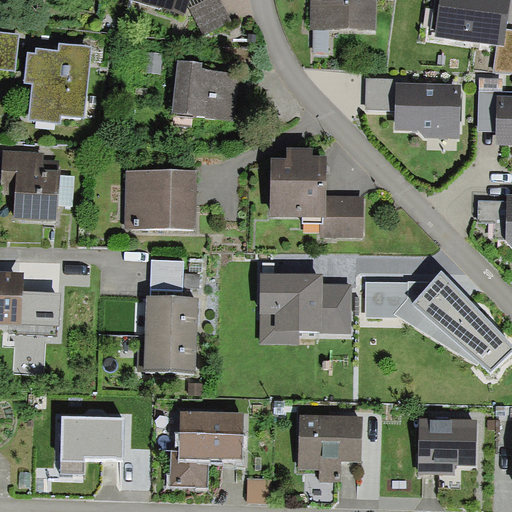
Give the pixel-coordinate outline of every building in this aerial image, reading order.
[(132,0),(190,17),(204,35),(228,20),(218,0),(132,0)] [(309,0),(309,26),(372,28),(372,0),(309,0)] [(500,47),(507,0),(442,0),(437,37),(500,47)] [(326,30),(310,30),(310,51),(326,52),(326,30)] [(16,34),(0,32),(0,68),(14,69),(16,34)] [(80,114),(88,44),(56,41),(55,49),(34,46),(33,53),(25,52),(22,80),(32,81),(28,118),(54,121),(55,111),(80,114)] [(235,70),(176,63),(170,112),(229,119),(235,70)] [(396,110),(397,84),(397,78),(365,77),(364,109),(396,110)] [(496,129),(497,96),(497,80),(477,79),(477,129),(496,129)] [(396,110),(396,128),(458,129),(459,85),(397,84),(396,110)] [(496,129),(496,144),(511,144),(511,96),(497,96),(496,129)] [(271,215),(326,216),(326,197),(326,155),(312,155),(312,146),(287,146),(287,156),(271,156),(271,215)] [(56,218),(57,170),(42,170),(43,152),(0,150),(0,193),(12,193),(11,217),(56,218)] [(192,171),(124,170),(124,227),(192,228),(192,171)] [(326,197),(326,216),(326,237),(364,237),(364,197),(326,197)] [(511,199),(475,200),(476,223),(493,223),(493,241),(505,241),(511,250),(511,199)] [(181,261),(150,261),(150,296),(181,297),(181,261)] [(55,264),(38,264),(37,292),(55,292),(55,264)] [(18,292),(19,270),(0,269),(0,320),(18,321),(18,314),(37,315),(37,292),(18,292)] [(511,352),(511,342),(442,271),(431,283),(368,282),(368,318),(401,318),(477,364),(480,361),(492,373),(511,352)] [(189,274),(189,291),(204,291),(203,274),(189,274)] [(326,276),(260,274),(259,346),(300,347),(300,333),(353,334),(354,284),(325,284),(326,276)] [(144,296),(144,332),(191,333),(191,297),(181,297),(150,296),(144,296)] [(191,333),(144,332),(144,368),(190,369),(191,333)] [(238,413),(179,415),(180,455),(169,455),(170,486),(202,485),(202,456),(238,455),(238,413)] [(357,417),(297,417),(297,469),(319,469),(319,482),(337,482),(337,461),(357,461),(357,417)] [(472,420),(417,419),(416,473),(450,474),(450,462),(471,462),(472,420)] [(126,424),(65,422),(64,474),(86,474),(86,466),(125,467),(126,424)] [(266,480),(247,480),(246,503),(266,503),(266,480)]
